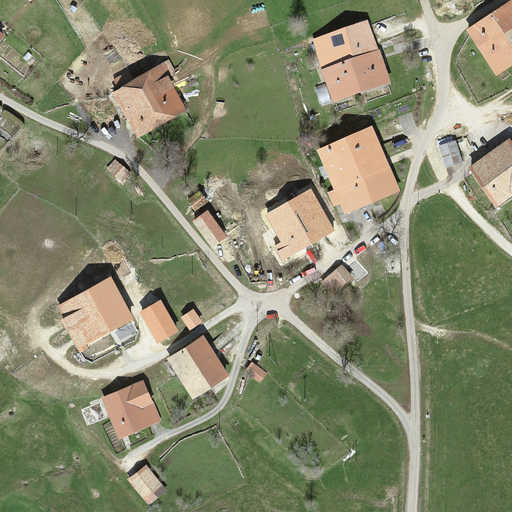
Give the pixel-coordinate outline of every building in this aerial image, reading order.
[(511,5),(467,35),(498,82),(511,73),(511,5)] [(365,25),(313,43),(334,105),(386,88),(365,25)] [(169,68),(114,96),(137,141),(182,118),(168,91),(178,86),(169,68)] [(369,133),(318,155),(346,216),(397,194),(369,133)] [(454,145),(440,150),(447,173),(462,169),(454,145)] [(511,150),(508,145),(469,173),(496,212),(511,200),(511,150)] [(115,159),(106,169),(121,183),(131,173),(115,159)] [(312,189),(266,216),(282,243),(274,247),(282,261),(335,230),(312,189)] [(208,212),(194,222),(215,250),(228,240),(208,212)] [(342,265),(321,281),(331,294),(352,278),(342,265)] [(111,277),(58,306),(65,319),(61,321),(80,354),(90,348),(88,345),(134,320),(111,277)] [(160,300),(139,313),(157,344),(178,332),(160,300)] [(193,309),(181,318),(189,330),(202,322),(193,309)] [(203,335),(167,359),(193,399),(230,376),(203,335)] [(265,375),(253,368),(247,376),(259,384),(265,375)] [(142,380),(101,397),(118,437),(159,421),(142,380)] [(146,465),(127,480),(146,504),(165,489),(146,465)]
